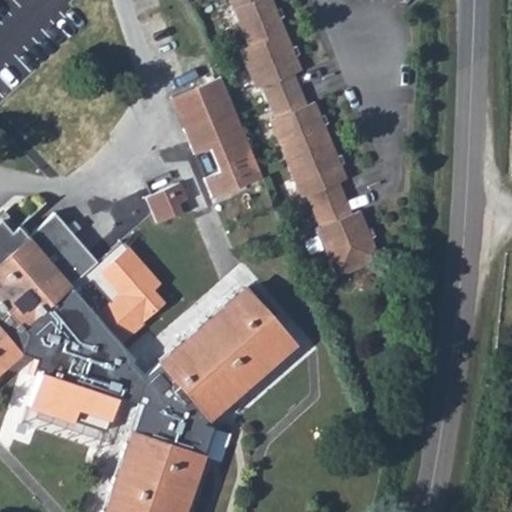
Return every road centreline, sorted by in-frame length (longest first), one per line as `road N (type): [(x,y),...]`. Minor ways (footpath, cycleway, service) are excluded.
road 1 (tertiary): [(469,0),(463,219),(429,511)]
road 2 (residential): [(326,0),(388,154)]
